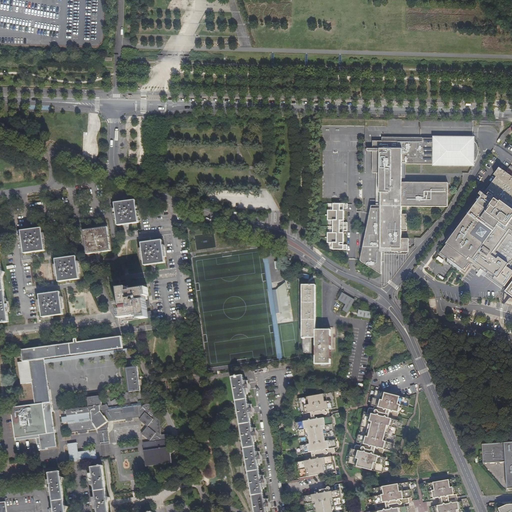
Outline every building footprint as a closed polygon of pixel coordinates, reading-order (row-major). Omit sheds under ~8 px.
[(500,138),(502,141),(511,131),(509,128),(500,138)] [(472,164),(474,164),(476,162),(477,159),(478,156),(478,153),(478,151),(477,149),(476,147),(476,146),(475,144),(473,144),(472,141),(422,140),(422,144),(381,143),(372,143),(372,151),(367,151),(367,153),(372,153),(372,175),(376,175),(392,175),(391,195),(381,194),(381,207),(379,207),(375,207),(371,207),(360,260),(360,261),(360,262),(361,263),(381,276),(381,262),(381,249),(391,249),(391,253),(408,253),(408,249),(408,240),(401,240),(401,232),(406,232),(406,216),(401,216),(401,208),(447,209),(447,185),(404,184),(404,166),(472,167),(472,164)] [(469,266),(475,270),(476,271),(477,272),(479,271),(480,270),(480,271),(486,275),(503,288),(505,285),(511,275),(511,271),(505,266),(506,264),(507,264),(508,262),(511,265),(511,179),(509,177),(499,170),(493,177),(496,179),(485,193),(486,194),(484,196),(483,196),(481,194),(479,197),(481,198),(440,254),(447,260),(453,264),(450,267),(458,273),(461,270),(464,272),(469,266)] [(392,175),(376,175),(375,194),(375,207),(379,207),(379,194),(381,194),(391,195),(392,175)] [(135,200),(114,203),(117,225),(138,222),(135,200)] [(332,251),(346,251),(346,246),(341,246),(341,244),(343,244),(343,234),(341,234),(341,232),(346,232),(347,224),(341,224),(341,222),(343,222),(343,212),(341,212),(341,210),(347,210),(347,206),(347,205),(333,205),(333,212),(327,212),(327,222),(332,222),(332,234),(327,234),(327,244),(332,244),(332,251)] [(107,227),(83,230),(86,254),(110,251),(107,227)] [(41,228),(20,231),(23,253),(44,251),(41,228)] [(162,240),(141,243),(143,265),(165,263),(162,240)] [(76,257),(55,260),(58,282),(79,279),(76,257)] [(283,316),(283,317),(290,320),(285,283),(276,290),(279,313),(282,313),(283,314),(283,316)] [(314,286),(302,286),(302,353),(309,355),(309,338),(314,338),(314,286)] [(120,322),(127,321),(131,320),(131,317),(139,316),(139,319),(151,317),(150,311),(147,311),(145,296),(148,296),(146,288),(127,290),(127,287),(118,288),(121,310),(118,310),(120,322)] [(59,292),(39,295),(42,318),(62,315),(59,292)] [(346,304),(343,310),(348,313),(355,300),(342,292),(338,300),(346,304)] [(357,316),(371,318),(372,312),(359,310),(357,316)] [(43,358),(122,348),(121,336),(20,350),(22,362),(17,362),(20,384),(31,383),(34,398),(34,404),(42,404),(43,411),(51,410),(47,386),(45,386),(45,381),(41,381),(38,359),(43,358)] [(45,386),(47,386),(43,358),(38,359),(41,381),(45,381),(45,386)] [(125,368),(129,392),(140,390),(137,366),(125,368)] [(243,376),(237,376),(234,377),(231,377),(255,511),(268,511),(269,511),(271,510),(270,507),(268,506),(268,504),(268,502),(269,501),(268,498),(266,498),(266,497),(264,497),(263,489),(264,489),(264,488),(266,487),(266,485),(264,483),(264,481),(264,479),(265,478),(264,475),(262,475),(262,473),(260,474),(259,465),(260,465),(260,464),(262,464),(262,461),(260,460),(260,457),(260,455),(260,454),(260,451),(258,451),(258,450),(256,450),(254,442),(256,442),(256,440),(258,440),(258,437),(256,436),(256,434),(255,432),(256,431),(256,428),(254,428),(254,427),(252,427),(250,419),(252,418),(252,417),(254,417),(253,414),(252,413),(252,410),(252,409),(252,408),(252,404),(250,405),(249,403),(247,403),(246,395),(248,395),(248,393),(249,393),(249,390),(248,390),(247,387),(247,385),(248,384),(247,380),(245,381),(245,380),(243,380),(243,376)] [(373,413),(373,412),(368,411),(368,416),(364,416),(360,447),(362,447),(369,448),(368,453),(366,456),(364,455),(364,454),(362,452),(363,452),(361,451),(361,450),(357,449),(356,450),(355,454),(352,454),(350,469),(385,475),(388,459),(387,459),(388,451),(395,452),(400,421),(399,421),(400,413),(408,414),(410,398),(375,393),(372,409),(374,409),(381,410),(381,415),(379,417),(376,417),(376,416),(376,415),(375,415),(375,414),(373,413)] [(331,454),(332,456),(335,455),(336,454),(337,453),(336,450),(339,449),(333,418),(331,418),(323,420),(323,415),(324,412),(326,412),(327,413),(328,413),(328,414),(330,414),(330,411),(337,409),(335,394),(300,400),(302,416),(304,416),(305,423),(298,425),(303,456),(305,456),(306,463),(298,465),(301,480),(337,474),(334,458),(332,458),(325,460),(324,456),(325,452),(327,452),(328,453),(329,453),(330,454),(331,454)] [(101,445),(108,444),(109,444),(107,430),(106,430),(107,428),(108,427),(108,425),(108,424),(108,422),(107,422),(126,419),(127,420),(131,420),(131,418),(140,417),(140,418),(139,420),(147,426),(141,434),(150,440),(150,442),(143,443),(146,466),(172,463),(168,434),(162,435),(158,432),(159,430),(157,429),(159,427),(157,425),(158,423),(156,421),(158,420),(154,416),(155,415),(156,413),(156,411),(155,410),(155,408),(153,407),(152,406),(151,405),(149,404),(147,404),(145,405),(144,406),(142,407),(138,403),(133,405),(132,404),(127,406),(127,405),(122,407),(121,406),(116,408),(116,406),(106,408),(105,405),(104,406),(102,406),(100,395),(86,397),(87,407),(85,407),(85,406),(65,409),(67,417),(61,417),(62,423),(67,422),(69,433),(79,431),(79,433),(86,432),(86,430),(96,429),(97,430),(98,431),(99,431),(98,431),(100,445),(101,445)] [(45,450),(45,448),(56,447),(51,410),(43,411),(42,404),(34,404),(10,408),(15,438),(19,438),(19,440),(24,440),(24,437),(29,436),(30,439),(34,438),(33,435),(38,435),(40,444),(41,451),(45,450)] [(381,415),(381,410),(374,409),(373,412),(373,413),(375,414),(375,415),(376,415),(376,416),(376,417),(379,417),(381,415)] [(323,420),(331,418),(330,414),(328,414),(328,413),(327,413),(326,412),(324,412),(323,415),(323,420)] [(511,441),(482,443),(483,462),(506,461),(507,488),(511,487),(511,441)] [(77,443),(68,444),(70,462),(97,458),(96,449),(78,451),(77,443)] [(107,448),(108,455),(110,455),(108,444),(101,445),(101,449),(107,448)] [(325,460),(332,458),(332,456),(331,454),(330,454),(329,453),(328,453),(327,452),(325,452),(324,456),(325,460)] [(108,511),(102,465),(90,467),(92,478),(96,502),(96,511),(108,511)] [(65,511),(65,510),(67,506),(64,505),(61,483),(63,477),(60,476),(59,472),(48,473),(48,478),(47,478),(48,479),(47,479),(47,486),(48,491),(49,491),(49,493),(51,493),(53,506),(52,507),(52,508),(51,508),(51,511),(65,511)] [(464,511),(464,505),(461,506),(459,498),(460,498),(459,490),(455,491),(454,483),(430,487),(433,503),(443,501),(444,505),(443,505),(442,505),(441,506),(441,507),(441,509),(434,510),(434,511),(464,511)] [(411,511),(411,509),(410,509),(409,507),(410,506),(411,505),(411,504),(411,502),(414,501),(411,485),(376,491),(377,499),(374,500),(375,508),(387,506),(387,510),(379,511),(378,511),(411,511)] [(333,491),(331,491),(331,492),(331,493),(330,493),(330,494),(327,495),(306,499),(308,511),(344,511),(341,492),(334,494),(334,491),(333,491)]
